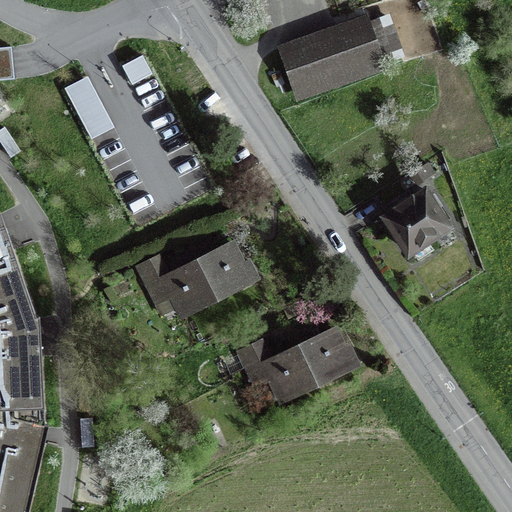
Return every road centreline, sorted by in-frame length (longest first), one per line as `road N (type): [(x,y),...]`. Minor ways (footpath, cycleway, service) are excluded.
road 1 (residential): [(183,0),(424,367)]
road 2 (unclassified): [(424,367),(511,491)]
